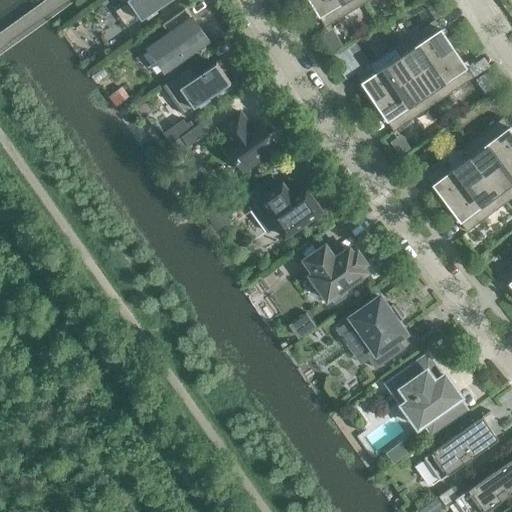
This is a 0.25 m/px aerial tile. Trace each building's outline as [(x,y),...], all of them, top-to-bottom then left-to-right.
[(118,0),(123,6),(116,11),(128,28),(141,19),(142,20),(146,18),(148,20),(158,13),(156,10),(170,0),(118,0)] [(367,2),(365,0),(309,0),(325,27),(367,2)] [(162,24),(168,33),(170,35),(150,49),(164,70),(207,40),(185,8),(162,24)] [(439,10),(432,14),(435,19),(435,20),(442,15),(439,10)] [(435,19),(395,46),(414,75),(455,48),(435,20),(435,19)] [(414,75),(395,46),(355,73),(374,102),(414,75)] [(474,77),(455,48),(414,75),(434,104),(474,77)] [(212,66),(203,72),(197,76),(190,66),(163,85),(184,115),(198,106),(200,108),(210,101),(208,98),(231,82),(224,73),(227,71),(219,60),(212,65),(212,66)] [(434,104),(414,75),(374,102),(394,131),(434,104)] [(109,98),(107,99),(114,108),(128,98),(121,89),(109,98)] [(240,112),(219,127),(229,142),(225,145),(243,171),(278,147),(259,121),(258,122),(257,120),(249,125),(240,112)] [(464,147),(471,155),(485,175),(511,154),(511,129),(503,118),(464,147)] [(182,137),(188,146),(208,133),(201,123),(182,137)] [(511,198),(511,154),(485,175),(506,203),(511,198)] [(485,175),(471,155),(446,174),(440,165),(425,176),(446,204),(485,175)] [(506,203),(485,175),(446,204),(467,232),(506,203)] [(267,233),(276,227),(277,226),(277,227),(284,236),(285,238),(286,237),(286,236),(295,230),(297,229),(311,219),(312,218),(321,212),(323,211),(322,210),(318,204),(317,203),(312,196),(311,195),(307,189),(306,188),(305,189),(293,197),(290,193),(289,191),(283,183),(278,186),(271,176),(243,196),(250,205),(249,207),(267,233)] [(209,215),(208,216),(214,226),(226,217),(219,207),(209,215)] [(347,292),(346,291),(344,288),(367,272),(363,266),(366,263),(358,251),(354,254),(350,248),(342,253),(340,250),(339,251),(341,254),(335,258),(326,245),(304,260),(314,273),(310,275),(328,300),(331,298),(334,301),(347,292)] [(511,265),(501,274),(511,287),(511,265)] [(352,318),(337,329),(361,363),(368,358),(376,369),(405,349),(398,339),(406,333),(398,323),(401,321),(403,319),(392,304),(388,308),(380,297),(352,318)] [(425,422),(432,432),(465,409),(458,399),(461,397),(446,375),(439,380),(433,371),(437,369),(428,356),(395,379),(410,400),(403,405),(418,427),(425,422)] [(481,421),(484,418),(491,413),(490,411),(449,440),(446,435),(444,436),(447,441),(425,457),(441,480),(485,449),(485,448),(495,441),(481,421)] [(511,458),(483,479),(480,475),(478,476),(481,481),(452,501),(459,511),(485,511),(511,493),(511,458)] [(442,495),(440,496),(446,504),(458,496),(453,487),(442,495)]
